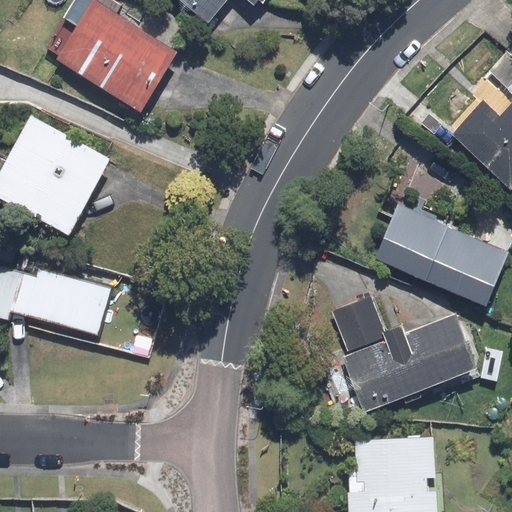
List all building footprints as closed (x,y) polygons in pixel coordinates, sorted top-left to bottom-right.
[(72,0),(39,51),(45,54),(135,113),(174,53),(113,12),(119,4),(112,0),(72,0)] [(256,0),(172,0),(203,28),(228,0),(240,0),(249,8),(256,0)] [(511,54),(510,52),(488,73),(511,98),(511,102),(497,117),(480,100),(446,133),(501,189),(510,181),(511,183),(511,54)] [(125,151),(40,108),(0,187),(86,229),(125,151)] [(506,252),(394,202),(369,258),(481,308),(506,252)] [(45,273),(0,259),(0,307),(17,313),(20,303),(105,329),(118,286),(48,264),(45,273)] [(359,412),(469,369),(447,313),(399,332),(394,321),(383,326),(372,299),(304,325),(316,355),(292,365),(310,412),(331,403),(334,411),(355,402),(359,412)] [(430,440),(352,437),(350,468),(347,468),(344,511),(444,511),(446,490),(428,489),(430,440)]
